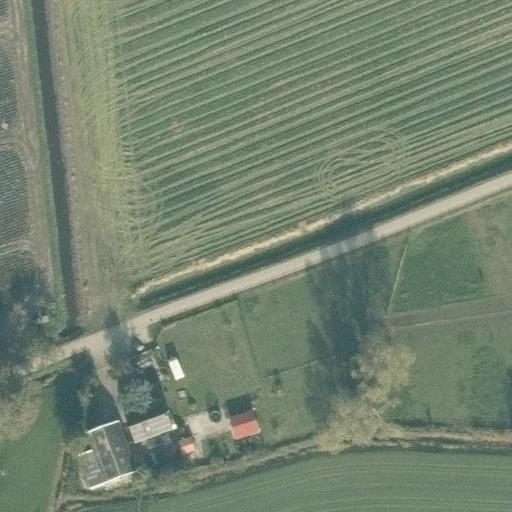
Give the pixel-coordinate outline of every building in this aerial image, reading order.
[(134,390),(165,379),(156,352),(125,362),(134,390)] [(145,439),(149,449),(160,445),(156,435),(171,430),(160,403),(124,416),(134,443),(145,439)] [(228,419),(235,441),(258,434),(251,412),(228,419)] [(138,473),(118,422),(84,435),(91,452),(76,457),(89,491),(138,473)] [(182,456),(192,453),(194,452),(190,440),(188,441),(178,445),(182,456)]
